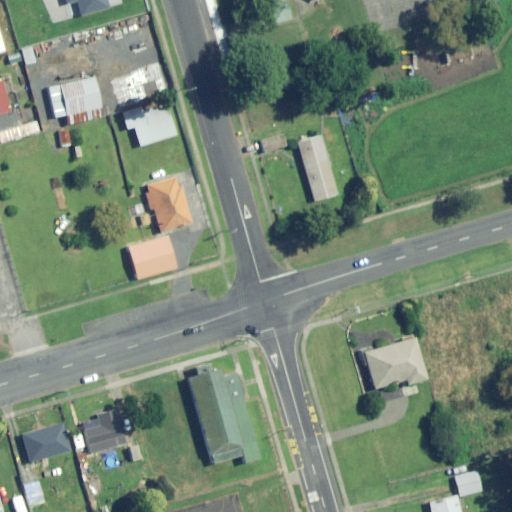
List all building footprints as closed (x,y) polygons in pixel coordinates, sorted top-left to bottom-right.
[(63,0),(66,8),(76,5),(79,17),(124,4),(122,0),(63,0)] [(145,49),(143,38),(130,41),(132,51),(145,49)] [(101,118),(92,78),(47,88),(54,119),(64,116),(67,126),(101,118)] [(175,136),(166,105),(141,113),(140,108),(120,114),(125,128),(132,126),(138,147),(175,136)] [(0,144),(38,133),(35,122),(0,132),(0,144)] [(287,146),(284,134),(260,142),(263,154),(287,146)] [(336,195),(319,136),(296,142),(313,202),(336,195)] [(190,225),(176,176),(143,186),(158,235),(190,225)] [(149,225),(147,215),(132,218),(134,229),(149,225)] [(175,270),(166,236),(126,247),(136,281),(175,270)] [(511,354),(511,319),(496,324),(505,356),(511,354)] [(424,379),(413,339),(362,354),(372,390),(403,381),(404,385),(424,379)] [(262,461),(237,371),(217,376),(215,371),(186,379),(213,474),(262,461)] [(106,427),(99,429),(97,419),(81,423),(89,456),(102,453),(112,450),(106,427)] [(66,452),(58,427),(36,434),(21,438),(29,464),(66,452)] [(101,474),(98,465),(84,469),(87,478),(101,474)] [(481,493),(476,472),(454,477),(459,498),(481,493)] [(101,491),(98,477),(89,479),(92,493),(101,491)] [(458,511),(454,496),(437,501),(438,507),(428,510),(428,511),(458,511)]
